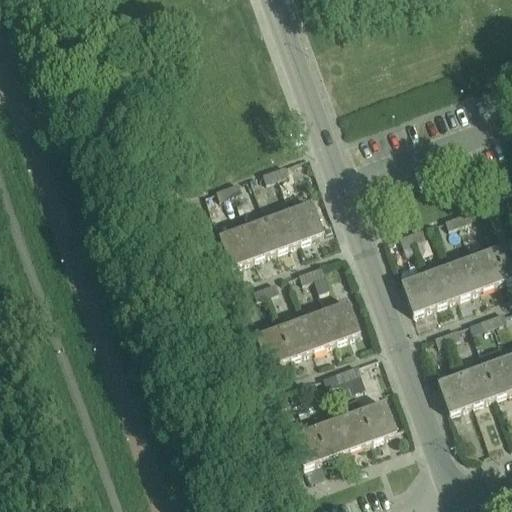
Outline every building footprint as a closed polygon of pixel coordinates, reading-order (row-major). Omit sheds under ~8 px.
[(285,174),(288,182),(294,185),(295,187),(308,183),(302,168),(285,174)] [(285,174),(274,178),(277,187),(288,183),(288,182),(285,174)] [(274,178),(263,182),(266,191),(277,187),(274,178)] [(238,191),(227,195),(231,204),(242,200),(238,191)] [(227,195),(216,199),(220,208),(231,204),(227,195)] [(505,215),(511,212),(511,206),(503,209),(505,215)] [(502,207),(491,211),(494,221),(505,217),(502,207)] [(248,208),(237,212),(240,220),(250,216),(248,208)] [(312,211),(288,219),(300,251),(324,243),(312,211)] [(288,219),(265,228),(277,260),(300,251),(288,219)] [(468,220),(456,224),(459,234),(472,229),(468,220)] [(456,224),(445,228),(448,237),(459,234),(456,224)] [(265,228),(242,236),(254,268),(277,260),(265,228)] [(242,236),(219,245),(230,277),(254,268),(242,236)] [(421,237),(410,241),(413,250),(424,246),(421,237)] [(410,241),(399,245),(402,254),(413,250),(410,241)] [(511,250),(494,257),(505,289),(511,286),(511,250)] [(494,257),(471,266),(482,298),(505,289),(494,257)] [(471,266),(448,274),(459,306),(482,298),(471,266)] [(321,274),(309,278),(313,287),(324,283),(321,274)] [(448,274),(425,282),(436,314),(459,306),(448,274)] [(309,278),(297,283),(300,291),(313,287),(309,278)] [(425,282),(401,291),(413,323),(436,314),(425,282)] [(276,291),(264,295),(267,304),(279,300),(276,291)] [(264,295),(253,299),(256,308),(267,304),(264,295)] [(348,310),(325,319),(336,351),(360,342),(348,310)] [(325,319),(302,327),(313,359),(336,351),(325,319)] [(504,320),(492,324),(496,333),(508,329),(504,320)] [(492,324),(481,328),(484,337),(496,333),(492,324)] [(302,327),(279,336),(290,368),(313,359),(302,327)] [(279,336),(255,344),(267,376),(290,368),(279,336)] [(458,337),(447,341),(450,350),(461,346),(458,337)] [(447,341),(435,345),(439,354),(450,350),(447,341)] [(511,378),(507,365),(484,374),(496,406),(511,399),(511,378)] [(358,373),(347,377),(350,386),(361,382),(358,373)] [(484,374),(461,382),(473,414),(496,406),(484,374)] [(347,377),(335,381),(339,390),(350,386),(347,377)] [(461,382),(437,391),(449,423),(473,414),(461,382)] [(311,390),(300,394),(304,403),(314,399),(311,390)] [(300,394),(288,398),(292,408),(304,403),(300,394)] [(385,410),(361,418),(373,450),(396,442),(385,410)] [(361,418),(338,427),(350,459),(373,450),(361,418)] [(338,427),(315,435),(327,467),(350,459),(338,427)] [(315,435),(291,444),(303,476),(327,467),(315,435)]
